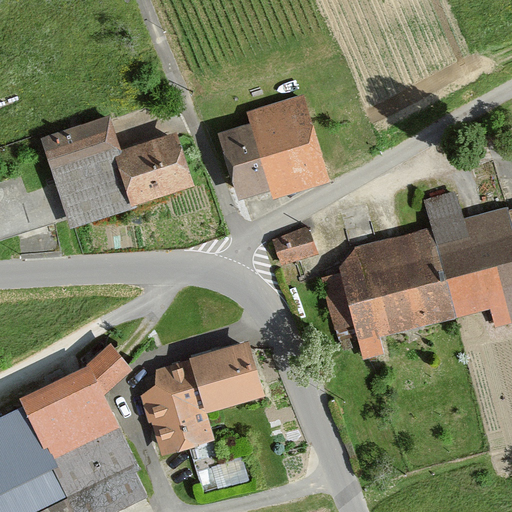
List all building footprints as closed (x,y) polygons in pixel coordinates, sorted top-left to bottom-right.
[(335,180),(307,98),(253,116),(256,125),(225,136),(250,208),(335,180)] [(128,153),(117,117),(48,139),(76,229),(203,187),(186,134),(128,153)] [(421,194),(429,222),(352,242),(318,272),(331,324),(352,319),(361,354),(383,349),(377,324),(487,295),(493,321),(511,316),(511,203),(507,205),(506,200),(461,212),(454,185),(421,194)] [(320,255),(310,228),(274,240),(283,267),(320,255)] [(111,338),(91,358),(20,391),(25,403),(0,414),(0,511),(96,511),(147,489),(137,469),(142,467),(106,390),(135,363),(111,338)] [(197,361),(215,417),(274,399),(256,343),(197,361)] [(215,417),(197,361),(165,371),(164,391),(148,402),(168,463),(224,445),(215,417)]
